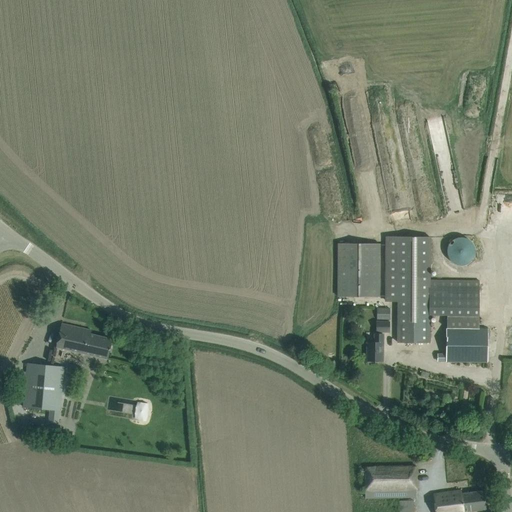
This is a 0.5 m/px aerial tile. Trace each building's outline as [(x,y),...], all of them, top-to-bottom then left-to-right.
[(429,237),(398,236),(398,342),(429,342),(429,315),(479,315),(479,285),(479,280),(429,280),(429,237)] [(338,244),(338,296),(379,296),(379,244),(338,244)] [(389,319),(389,308),(377,308),(377,319),(389,319)] [(389,332),(389,321),(382,321),(382,323),(376,323),(376,332),(389,332)] [(91,330),(61,323),(56,347),(108,359),(112,339),(90,333),(91,330)] [(437,354),(437,361),(446,361),(487,362),(487,329),(446,329),(446,354),(437,354)] [(367,342),(366,361),(383,361),(383,334),(374,334),(374,342),(367,342)] [(60,410),(64,368),(28,364),(24,407),(60,410)] [(416,497),(416,466),(365,467),(365,498),(416,497)] [(464,511),(486,509),(483,490),(461,493),(461,490),(433,494),(435,511),(464,511)]
